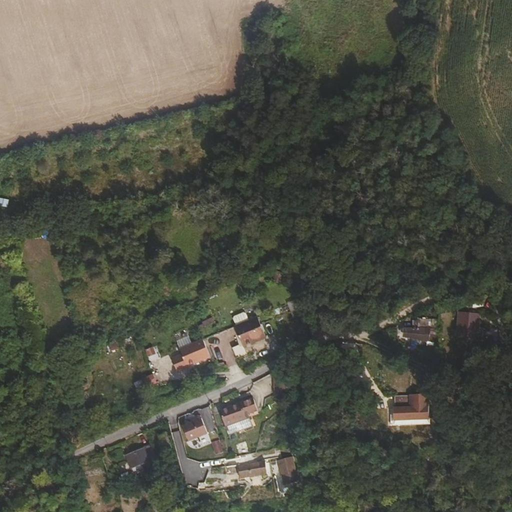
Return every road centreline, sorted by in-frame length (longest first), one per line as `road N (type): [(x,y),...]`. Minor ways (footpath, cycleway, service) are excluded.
road 1 (track): [(511,281),(441,292),(358,338),(331,337),(262,167)]
road 2 (residential): [(331,337),(0,492)]
road 3 (track): [(0,226),(153,208),(262,167)]
road 4 (track): [(262,167),(377,106),(401,62),(413,0)]
road 5 (track): [(358,338),(446,381),(511,394)]
